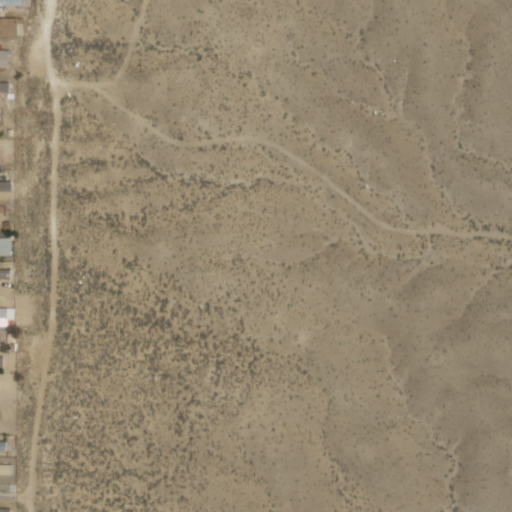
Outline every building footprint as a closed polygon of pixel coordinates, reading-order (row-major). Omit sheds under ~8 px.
[(10,51),(0,51),(0,69),(10,69),(10,51)] [(0,195),(13,195),(13,176),(0,175),(0,195)] [(0,236),(0,254),(14,255),(14,237),(0,236)] [(0,318),(10,319),(10,306),(0,306),(0,318)] [(0,366),(9,367),(9,356),(0,356),(0,366)] [(0,390),(9,390),(9,379),(0,379),(0,390)] [(10,441),(0,440),(0,451),(10,451),(10,441)] [(0,473),(15,474),(15,464),(0,463),(0,473)]
